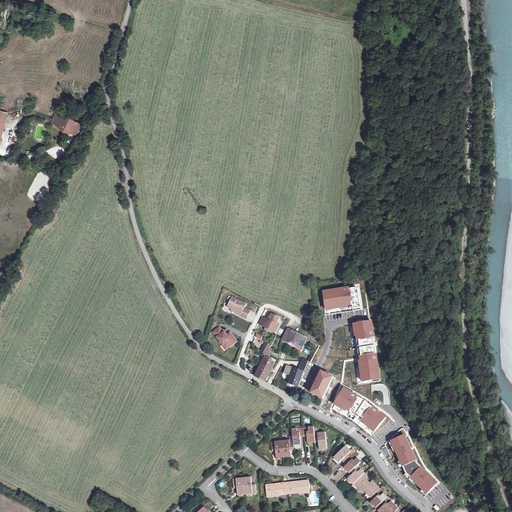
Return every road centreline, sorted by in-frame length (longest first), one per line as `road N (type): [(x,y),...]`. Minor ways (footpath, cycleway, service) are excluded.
road 1 (track): [(511,509),(461,337),(463,0)]
road 2 (unclassified): [(293,400),(198,345),(148,257),(107,102),(131,0)]
road 3 (unclassified): [(426,511),(353,429),(293,400)]
road 4 (unknown): [(353,429),(381,395),(372,309),(387,272)]
road 5 (residential): [(352,511),(317,473),(267,467),(244,448)]
